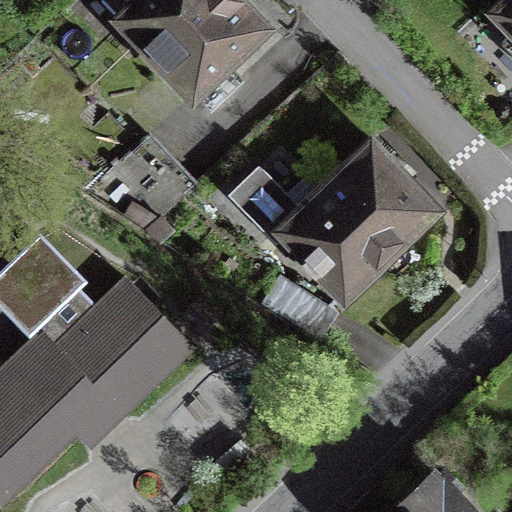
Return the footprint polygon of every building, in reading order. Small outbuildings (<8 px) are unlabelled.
[(105,0),(194,91),(197,89),(210,103),(238,76),(224,62),(264,23),(241,0),(105,0)] [(511,0),(508,0),(499,9),(511,22),(511,32),(505,40),(511,47),(511,0)] [(144,137),(83,190),(146,230),(190,189),(144,137)] [(433,207),(371,142),(330,180),(315,164),(284,193),(260,167),(234,192),(275,235),(284,227),(344,291),(374,263),(396,269),(410,256),(405,232),(433,207)] [(0,498),(106,396),(120,410),(190,343),(127,278),(95,309),(70,283),(76,278),(39,240),(0,278),(0,293),(29,324),(31,322),(41,332),(0,371),(0,498)] [(335,308),(281,274),(262,304),(315,338),(335,308)] [(242,440),(214,464),(226,478),(254,454),(242,440)] [(420,511),(469,511),(451,492),(459,485),(446,471),(413,502),(422,511),(420,511)]
